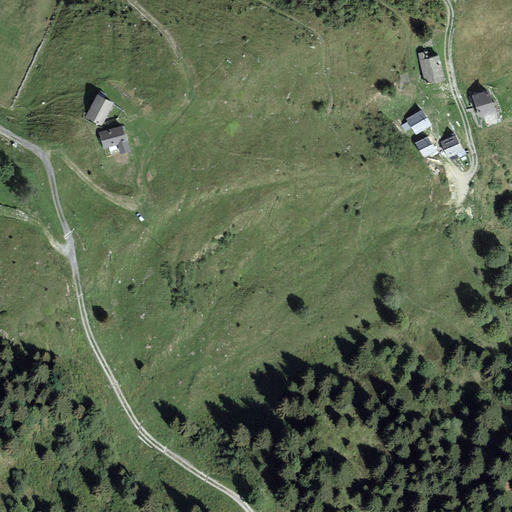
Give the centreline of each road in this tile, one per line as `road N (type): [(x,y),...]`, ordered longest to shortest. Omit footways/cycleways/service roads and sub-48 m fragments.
road 1 (track): [(27,146),(48,171),(89,339),(132,419),(247,511)]
road 2 (track): [(145,176),(150,147),(193,85),(178,53),(130,0)]
road 3 (track): [(448,0),(449,70),(472,135),(472,171)]
road 4 (track): [(27,146),(52,151),(106,199),(141,212),(145,176)]
